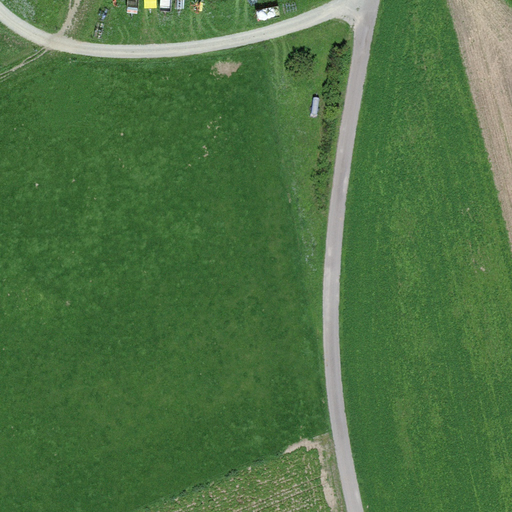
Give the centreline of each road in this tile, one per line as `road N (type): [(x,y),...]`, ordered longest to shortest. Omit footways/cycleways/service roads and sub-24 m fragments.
road 1 (track): [(371,0),(344,153),(334,283),(335,392),(357,511)]
road 2 (track): [(0,11),(49,45),(124,56),(222,51),(370,4)]
